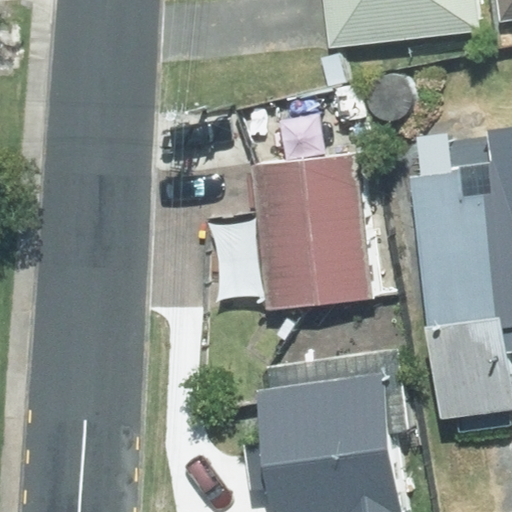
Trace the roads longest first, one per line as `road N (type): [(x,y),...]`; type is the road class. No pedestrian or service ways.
road 1 (secondary): [(111,0),(91,332)]
road 2 (secondary): [(47,511),(55,403),(91,332)]
road 3 (secondary): [(91,332),(116,406),(115,511)]
